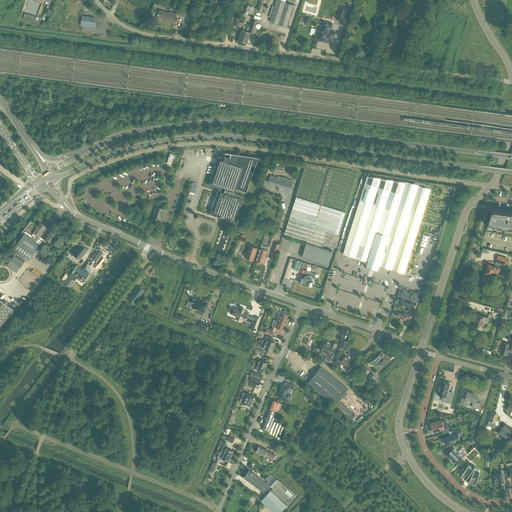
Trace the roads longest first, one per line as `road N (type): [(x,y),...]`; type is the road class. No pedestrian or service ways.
road 1 (secondary): [(54,181),(143,144),(209,136),(511,173)]
road 2 (secondary): [(511,157),(206,122),(127,135),(65,161)]
road 3 (unclassified): [(503,82),(150,35),(117,22),(94,0)]
road 4 (unknown): [(464,0),(499,62),(510,116),(492,175),(459,211),(434,290)]
road 5 (unclassified): [(301,305),(147,247),(62,201)]
road 6 (unclassified): [(217,511),(301,305)]
road 7 (unclassified): [(438,357),(423,446),(467,494),(511,503)]
